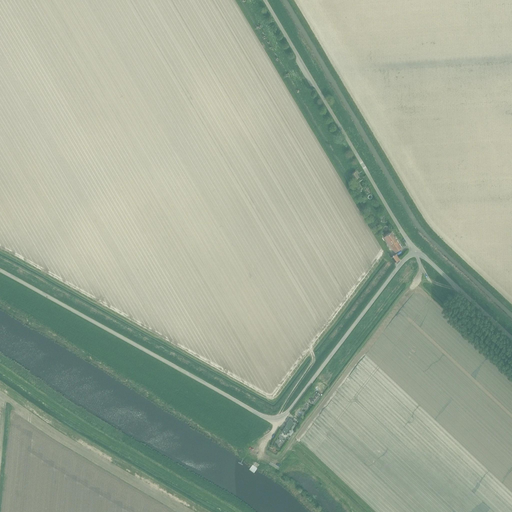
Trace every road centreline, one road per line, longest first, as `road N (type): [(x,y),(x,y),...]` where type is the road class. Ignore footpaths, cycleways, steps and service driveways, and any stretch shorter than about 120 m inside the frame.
road 1 (unclassified): [(413,247),(288,413),(275,419),(0,269)]
road 2 (unclassified): [(413,247),(265,0)]
road 3 (unclassified): [(511,338),(413,247)]
